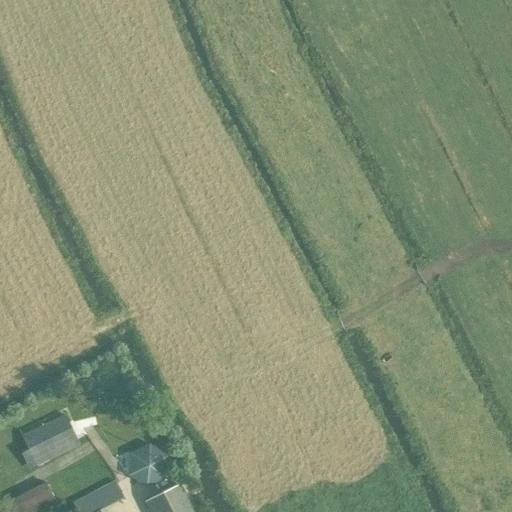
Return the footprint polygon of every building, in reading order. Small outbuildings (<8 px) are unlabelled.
[(34,462),(77,442),(65,417),(22,437),(34,462)] [(146,489),(166,479),(167,456),(148,444),(128,455),(127,477),(146,489)] [(13,511),(49,511),(58,507),(45,483),(8,503),(13,511)] [(115,483),(72,504),(76,511),(99,511),(124,499),(115,483)] [(191,511),(179,486),(145,503),(149,511),(191,511)]
